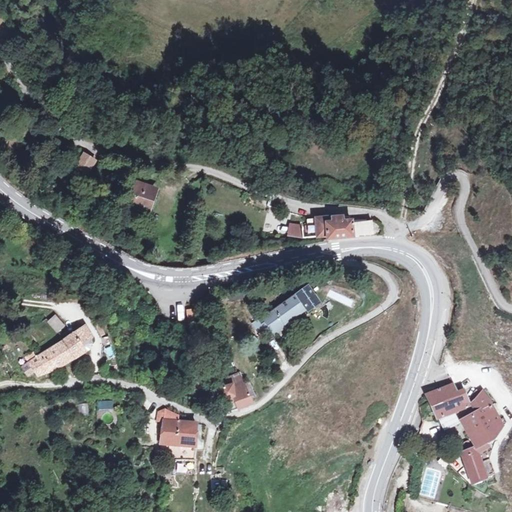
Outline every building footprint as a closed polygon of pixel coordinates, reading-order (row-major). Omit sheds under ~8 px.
[(95,161),(84,154),(77,165),(88,172),(95,161)] [(131,183),(124,208),(150,216),(153,205),(150,204),(154,189),(131,183)] [(316,219),(318,237),(327,236),(327,241),(336,239),(373,235),(372,220),(371,219),(365,218),(342,221),(342,216),(316,219)] [(307,237),(318,237),(316,219),(305,220),(306,227),(307,237)] [(287,236),(299,238),(301,224),(289,223),(287,236)] [(275,310),(285,324),(286,323),(305,309),(307,312),(318,303),(306,287),(275,310)] [(275,310),(262,319),(273,333),(275,335),(288,326),(286,323),(285,324),(275,310)] [(198,325),(197,311),(185,312),(186,326),(198,325)] [(54,314),(46,322),(58,334),(66,326),(54,314)] [(63,341),(52,347),(63,366),(85,352),(85,351),(81,345),(91,339),(83,327),(70,335),(67,330),(59,335),(63,341)] [(91,339),(81,345),(85,351),(95,345),(91,339)] [(33,352),(25,357),(28,363),(34,372),(39,380),(63,366),(52,347),(36,357),(33,352)] [(28,363),(21,367),(27,376),(34,372),(28,363)] [(242,371),(233,375),(237,383),(245,380),(242,371)] [(225,397),(219,399),(222,414),(254,403),(252,398),(246,382),(245,380),(237,383),(235,384),(234,382),(221,386),(225,397)] [(252,380),(246,382),(252,398),(258,396),(252,380)] [(456,410),(470,403),(464,390),(461,391),(458,385),(454,387),(453,382),(452,382),(426,394),(437,419),(456,410)] [(468,435),(499,420),(484,390),(481,393),(474,400),(470,403),(456,410),(468,435)] [(472,397),(474,400),(481,393),(478,391),(472,397)] [(113,409),(113,401),(97,401),(97,409),(113,409)] [(499,420),(468,435),(473,447),(460,454),(472,484),(486,476),(478,454),(491,447),(488,442),(492,440),(500,431),(508,426),(506,423),(501,425),(499,420)] [(192,487),(196,424),(196,423),(163,421),(160,459),(167,460),(165,486),(192,487)] [(423,446),(421,444),(419,448),(413,446),(412,452),(418,457),(423,446)] [(145,462),(146,452),(136,451),(135,460),(145,462)]
